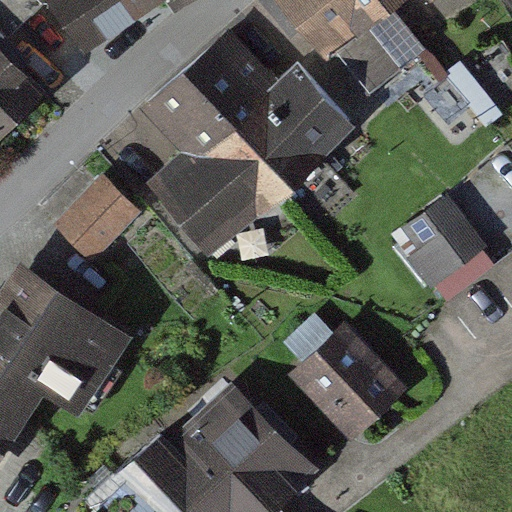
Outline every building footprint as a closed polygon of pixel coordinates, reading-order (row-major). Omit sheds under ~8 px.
[(53,0),(91,56),(175,0),(53,0)] [(283,0),(331,64),(417,0),(283,0)] [(232,27),(144,108),(189,156),(157,185),(220,252),(339,142),(232,27)] [(0,141),(53,90),(0,35),(0,141)] [(107,177),(60,232),(96,263),(143,209),(107,177)] [(494,254),(453,203),(408,238),(449,289),(494,254)] [(0,456),(58,364),(99,390),(131,339),(19,270),(0,301),(0,456)] [(297,372),(358,440),(409,395),(348,327),(297,372)] [(274,511),(316,472),(226,382),(138,470),(179,511),(274,511)] [(126,511),(101,496),(90,511),(126,511)]
